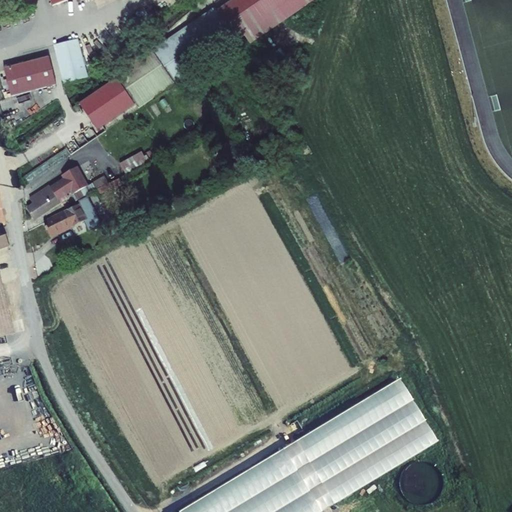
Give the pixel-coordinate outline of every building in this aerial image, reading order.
[(149,45),(114,72),(141,107),(247,32),(253,40),(310,0),(230,0),(224,4),(222,2),(161,44),(152,50),(149,45)] [(88,77),(78,39),(54,45),(64,83),(88,77)] [(157,39),(149,45),(152,50),(161,44),(157,39)] [(12,97),(57,85),(50,58),(4,69),(12,97)] [(136,106),(117,80),(79,106),(98,133),(136,106)] [(84,134),(65,147),(71,156),(90,143),(84,134)] [(149,161),(143,149),(122,160),(127,172),(149,161)] [(88,183),(77,164),(62,172),(64,176),(51,185),(49,182),(30,196),(33,201),(28,205),(35,215),(59,199),(58,198),(72,189),(78,198),(110,181),(106,174),(88,183)] [(82,200),(48,217),(51,225),(71,215),(74,221),(85,215),(90,225),(102,218),(97,209),(89,213),(82,200)] [(71,215),(51,225),(54,231),(74,221),(71,215)] [(0,333),(14,331),(1,279),(0,279),(0,333)] [(318,511),(437,442),(400,379),(179,510),(180,511),(318,511)]
